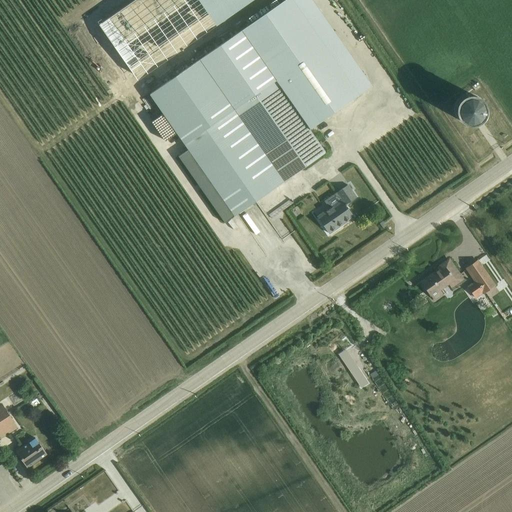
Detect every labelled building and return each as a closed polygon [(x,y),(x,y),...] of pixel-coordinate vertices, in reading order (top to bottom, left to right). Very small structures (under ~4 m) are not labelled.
[(238,116),(284,181),(325,152),(309,130),(372,86),(311,0),(284,0),(240,31),(280,87),(238,116)] [(240,31),(149,94),(188,150),(179,156),(225,222),(284,181),(238,116),(280,87),(240,31)] [(481,112),(481,108),(484,107),(484,106),(481,106),(479,103),(476,100),(478,97),(477,97),(475,99),(472,98),(468,98),(467,95),(466,95),(466,98),(463,100),(460,102),(458,101),(457,102),(459,104),(458,107),(458,111),(455,112),(455,113),(458,113),(460,116),(462,119),(461,121),(462,122),(464,120),(467,121),(471,121),(472,124),(473,124),(473,121),(477,119),(479,116),(481,118),(482,117),(480,115),(481,112)] [(329,208),(317,216),(328,233),(353,216),(345,205),(357,197),(348,185),(336,193),(324,201),(329,208)] [(454,221),(425,241),(434,255),(447,246),(453,242),(456,247),(466,240),(454,221)] [(453,242),(447,246),(453,254),(458,250),(456,247),(453,242)] [(411,251),(403,257),(412,270),(421,264),(411,251)] [(432,270),(415,281),(427,301),(460,280),(445,256),(430,266),(432,270)] [(460,265),(469,281),(463,285),(471,299),(492,287),(474,257),(460,265)] [(496,312),(507,305),(500,294),(489,300),(496,312)] [(441,300),(434,305),(447,323),(454,318),(441,300)] [(0,439),(17,428),(1,403),(0,403),(0,439)] [(35,437),(15,451),(27,468),(47,454),(35,437)] [(66,438),(61,443),(67,451),(72,447),(66,438)]
